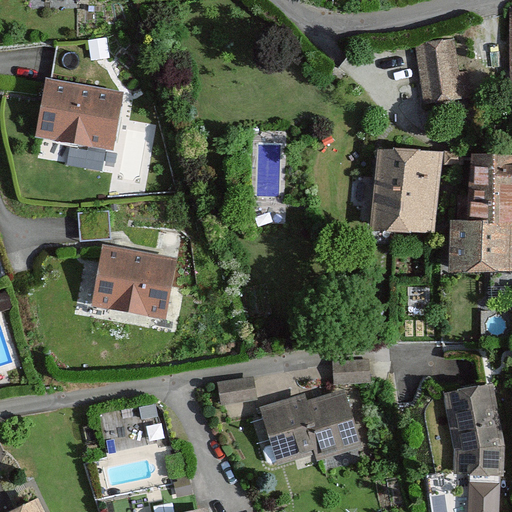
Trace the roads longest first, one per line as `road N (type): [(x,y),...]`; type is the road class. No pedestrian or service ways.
road 1 (residential): [(286,0),(309,19),(349,26),(476,0)]
road 2 (unknown): [(179,380),(231,506)]
